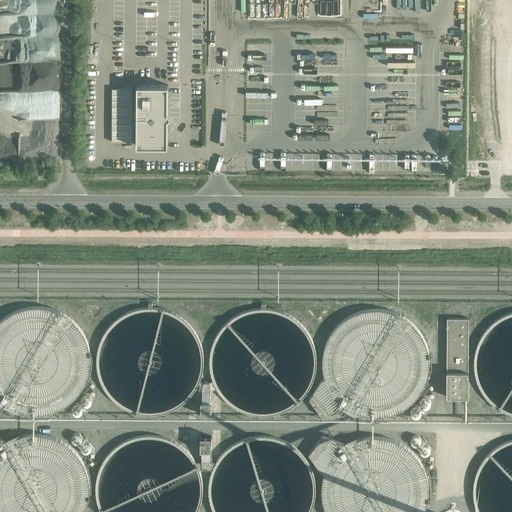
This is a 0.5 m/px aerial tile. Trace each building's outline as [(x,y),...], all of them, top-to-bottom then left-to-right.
[(0,0),(0,37),(20,41),(23,57),(24,50),(29,50),(27,42),(27,40),(42,37),(29,35),(28,29),(27,35),(25,26),(27,15),(31,14),(29,5),(37,3),(37,0),(43,0),(43,3),(54,5),(42,8),(46,9),(45,14),(48,15),(49,22),(63,24),(58,0),(0,0)] [(172,115),(168,112),(168,85),(137,85),(137,146),(168,146),(168,119),(172,115)] [(132,117),(132,113),(132,89),(112,88),(112,142),(132,142),(132,117)] [(92,356),(92,353),(91,351),(91,348),(90,346),(89,344),(88,341),(87,339),(86,336),(85,334),(84,332),(82,330),(81,328),(79,326),(78,324),(76,322),(74,321),(72,319),(70,318),(68,316),(65,314),(63,314),(61,312),(59,311),(56,311),(54,310),(51,309),(49,308),(46,308),(44,308),(41,308),(38,307),(38,308),(34,308),(31,308),(29,308),(26,309),(24,310),(20,311),(18,312),(14,314),(12,315),(9,316),(7,318),(5,319),(3,321),(1,323),(0,323),(0,398),(1,400),(3,401),(5,403),(8,405),(11,407),(15,409),(17,410),(19,411),(21,412),(24,413),(27,414),(30,414),(32,415),(36,415),(39,415),(42,415),(45,415),(47,414),(50,414),(53,413),(56,412),(58,411),(61,410),(63,409),(65,408),(69,406),(71,404),(73,402),(76,400),(77,399),(78,397),(81,394),(83,392),(84,390),(85,387),(87,385),(88,382),(89,379),(90,377),(91,374),(91,372),(92,369),(92,366),(92,364),(92,361),(92,359),(92,356)] [(421,333),(418,330),(416,327),(413,324),(410,322),(407,320),(405,318),(402,317),(399,315),(395,314),(393,313),(391,312),(388,311),(385,311),(382,310),(378,310),(375,310),(373,310),(370,311),(367,311),(364,312),(361,313),(359,313),(355,315),(352,316),(349,318),(347,319),(345,321),(343,322),(340,325),(337,327),(335,330),(332,333),(331,336),(330,338),(328,340),(327,342),(326,345),(326,346),(325,348),(324,351),(324,353),(324,355),(323,357),(323,360),(323,362),(323,364),(323,368),(323,370),(324,373),(324,375),(324,377),(326,381),(326,382),(326,383),(327,384),(327,385),(328,387),(328,388),(329,389),(330,390),(330,391),(332,393),(334,396),(335,399),(336,399),(338,401),(339,402),(342,405),(344,407),(346,408),(348,409),(350,411),(352,412),(356,414),(358,414),(360,415),(362,416),(365,417),(368,417),(372,418),(375,418),(379,418),(381,418),(384,417),(388,417),(390,416),(394,415),(396,414),(399,413),(401,412),(403,411),(407,409),(409,407),(411,406),(414,403),(415,401),(417,399),(419,397),(421,394),(423,392),(424,389),(425,387),(426,386),(427,383),(427,382),(428,380),(429,377),(429,375),(429,373),(430,371),(430,368),(430,365),(430,363),(430,362),(430,359),(430,358),(429,355),(429,352),(428,349),(427,346),(426,344),(425,341),(425,340),(423,338),(422,335),(421,333)] [(468,397),(469,318),(447,318),(447,397),(468,397)] [(326,382),(326,381),(322,380),(309,398),(322,416),(343,409),(346,408),(344,407),(342,405),(339,402),(338,401),(336,399),(335,399),(334,396),(332,393),(330,391),(330,390),(329,389),(328,388),(328,387),(327,385),(327,384),(326,383),(326,382)] [(211,401),(211,386),(209,382),(204,382),(202,386),(202,400),(201,400),(201,409),(212,409),(212,401),(211,401)] [(92,399),(91,399),(91,398),(91,397),(90,396),(89,396),(88,396),(87,396),(86,396),(85,396),(84,396),(83,397),(82,398),(82,399),(81,399),(81,400),(81,401),(81,402),(81,403),(82,403),(82,404),(83,405),(83,406),(85,406),(86,406),(87,407),(88,406),(89,406),(90,406),(90,405),(91,404),(92,403),(92,402),(92,401),(92,400),(92,399)] [(431,403),(431,402),(431,401),(430,401),(430,400),(429,399),(428,399),(428,398),(427,398),(426,398),(425,398),(424,398),(423,398),(422,399),(421,400),(420,401),(420,402),(420,403),(420,404),(420,405),(420,406),(421,407),(422,408),(424,409),(425,409),(426,409),(427,409),(428,408),(429,408),(430,407),(430,406),(431,405),(431,404),(431,403)] [(82,407),(81,406),(80,405),(79,405),(78,405),(77,405),(76,405),(75,405),(74,406),(73,407),(72,408),(72,409),(72,410),(72,411),(72,412),(73,413),(73,414),(74,414),(75,415),(76,416),(77,416),(79,416),(80,415),(81,414),(82,414),(82,413),(83,411),(83,410),(83,409),(83,408),(82,408),(82,407)] [(420,409),(420,408),(419,408),(418,407),(417,407),(416,407),(415,407),(414,407),(413,408),(412,409),(411,410),(411,411),(411,412),(411,413),(411,414),(411,415),(412,416),(413,417),(414,417),(415,418),(416,418),(417,418),(419,417),(420,417),(420,416),(421,415),(421,414),(422,414),(422,413),(422,412),(421,411),(421,410),(420,409)] [(75,433),(74,433),(74,434),(73,434),(72,435),(72,436),(72,437),(71,438),(72,439),(72,440),(72,441),(73,442),(74,443),(75,443),(76,444),(77,444),(79,444),(80,443),(81,442),(82,441),(82,440),(82,439),(82,438),(82,437),(82,436),(81,435),(81,434),(80,434),(79,433),(78,433),(77,433),(76,433),(75,433)] [(89,476),(88,473),(87,470),(86,467),(85,465),(84,463),(82,461),(81,459),(80,456),(78,454),(76,452),(75,451),(73,449),(71,447),(69,446),(67,444),(65,443),(62,442),(60,440),(57,439),(55,438),(52,437),(50,437),(47,436),(45,436),(42,435),(40,435),(37,435),(34,435),(32,435),(29,435),(27,436),(24,436),(22,437),(19,438),(17,439),(15,440),(12,441),(10,442),(8,443),(7,444),(6,445),(4,446),(2,448),(1,449),(0,449),(0,511),(85,511),(86,510),(87,507),(88,505),(89,502),(89,500),(90,496),(90,494),(90,491),(90,490),(90,487),(90,485),(90,482),(90,481),(89,478),(89,476)] [(416,435),(415,435),(414,436),(413,436),(412,437),(411,438),(411,439),(411,440),(411,441),(411,442),(411,443),(412,444),(412,445),(413,445),(414,446),(415,446),(416,446),(417,446),(418,446),(419,445),(420,445),(421,444),(421,443),(421,442),(422,442),(422,441),(422,440),(421,440),(421,439),(421,438),(420,437),(420,436),(419,436),(418,436),(417,435),(416,435)] [(342,448),(343,447),(345,446),(343,443),(322,436),(309,454),(321,471),(324,473),(325,472),(326,469),(327,467),(328,465),(329,462),(330,461),(331,460),(331,459),(332,458),(333,457),(334,456),(335,454),(337,452),(338,451),(339,451),(340,450),(341,449),(342,448)] [(429,487),(429,484),(428,482),(428,479),(427,477),(427,474),(426,472),(425,469),(424,467),(422,464),(420,461),(419,459),(417,457),(416,455),(414,453),(412,451),(410,449),(408,448),(406,446),(404,445),(402,443),(399,442),(397,441),(395,440),(392,439),(390,438),(387,438),(385,437),(382,437),(379,437),(377,436),(374,436),(372,437),(369,437),(366,437),(364,438),(361,438),(359,439),(356,440),(354,441),(352,442),(349,443),(347,444),(345,446),(343,447),(342,448),(341,449),(340,450),(339,451),(338,451),(337,452),(335,454),(334,456),(333,457),(332,458),(331,459),(331,460),(330,461),(329,462),(328,465),(327,467),(326,469),(325,472),(324,473),(324,474),(323,476),(323,479),(322,482),(322,484),(322,487),(321,489),(321,492),(322,495),(322,497),(322,500),(323,502),(323,505),(324,507),(325,510),(326,511),(424,511),(425,511),(426,508),(427,506),(427,503),(428,501),(428,500),(429,497),(429,495),(429,492),(429,489),(429,487)] [(210,465),(210,449),(212,449),(212,441),(201,441),(200,449),(202,449),(202,465),(203,468),(208,468),(210,465)] [(81,445),(81,446),(81,447),(81,448),(81,449),(81,450),(82,451),(83,452),(84,453),(85,453),(86,453),(87,453),(89,453),(89,452),(90,451),(91,450),(91,449),(92,449),(92,448),(92,447),(91,446),(91,445),(90,444),(89,443),(87,442),(86,442),(85,442),(84,442),(83,443),(82,444),(81,445)] [(422,445),(422,446),(421,447),(420,447),(420,448),(420,449),(420,450),(420,451),(420,452),(420,453),(421,454),(422,454),(422,455),(423,455),(424,455),(425,455),(426,455),(427,455),(428,455),(428,454),(429,454),(430,453),(430,452),(431,451),(431,450),(431,449),(430,448),(430,447),(429,446),(428,446),(428,445),(427,445),(426,445),(425,444),(424,445),(423,445),(422,445)]
